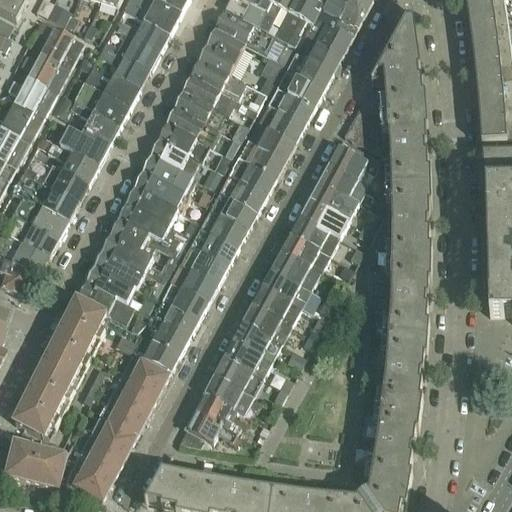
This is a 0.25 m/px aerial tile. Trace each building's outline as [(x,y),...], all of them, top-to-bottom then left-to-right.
[(26,10),(7,0),(0,0),(0,18),(17,27),(26,10)] [(7,0),(26,10),(31,0),(7,0)] [(82,0),(82,2),(101,8),(104,0),(82,0)] [(104,0),(101,8),(118,14),(125,0),(104,0)] [(158,6),(161,0),(133,0),(124,17),(145,28),(171,42),(183,20),(158,6)] [(161,0),(158,6),(183,20),(193,0),(161,0)] [(225,17),(244,28),(250,16),(258,0),(234,0),(228,12),(225,17)] [(258,0),(250,16),(244,28),(260,37),(270,18),(278,0),(258,0)] [(260,37),(276,45),(299,0),(278,0),(270,18),(260,37)] [(299,0),(276,45),(287,51),(297,33),(314,0),(299,0)] [(314,0),(297,33),(287,51),(294,55),(301,42),(299,40),(302,36),(303,36),(308,27),(314,30),(317,25),(322,15),(329,0),(314,0)] [(317,25),(338,36),(357,0),(333,0),(325,17),(322,15),(317,25)] [(357,0),(338,36),(353,44),(374,7),(361,0),(357,0)] [(471,0),(466,1),(468,19),(506,13),(504,0),(471,0)] [(59,29),(67,33),(72,22),(74,19),(54,9),(47,23),(59,29)] [(509,31),(506,13),(468,19),(471,36),(509,31)] [(215,36),(247,53),(284,72),(292,57),(255,37),(224,19),(215,36)] [(389,123),(428,119),(427,103),(424,104),(423,88),(420,88),(419,77),(421,76),(414,19),(412,19),(413,28),(408,29),(407,29),(345,143),(381,162),(377,111),(383,100),(387,100),(389,123)] [(72,22),(67,33),(74,37),(80,26),(72,22)] [(314,30),(307,44),(317,49),(316,51),(342,65),(353,44),(338,36),(317,25),(314,30)] [(44,60),(72,75),(85,50),(75,45),(75,44),(43,27),(38,37),(52,44),(44,60)] [(123,27),(117,37),(135,46),(161,60),(171,42),(145,28),(140,37),(123,27)] [(1,39),(7,42),(8,43),(14,32),(7,29),(1,39)] [(84,42),(92,46),(97,35),(90,31),(84,42)] [(509,31),(471,36),(473,55),(511,50),(509,31)] [(104,53),(151,78),(161,60),(135,46),(117,37),(114,35),(104,53)] [(207,52),(239,69),(247,53),(215,36),(207,52)] [(298,60),(334,80),(342,65),(316,51),(317,49),(307,44),(298,60)] [(511,55),(511,50),(473,55),(476,74),(511,70),(511,55)] [(199,67),(231,84),(239,69),(207,52),(199,67)] [(151,78),(104,53),(104,54),(95,72),(116,83),(116,82),(142,96),(151,78)] [(30,85),(58,100),(72,75),(44,60),(39,69),(28,63),(22,73),(27,75),(33,79),(30,85)] [(298,60),(289,78),(298,85),(324,99),(334,80),(298,60)] [(223,99),(239,108),(257,118),(266,103),(231,84),(199,67),(192,82),(223,99)] [(511,70),(476,74),(478,92),(511,88),(511,70)] [(106,100),(132,113),(142,96),(116,82),(116,83),(95,72),(85,90),(105,102),(106,100)] [(279,96),(315,115),(324,99),(298,85),(289,78),(279,96)] [(183,99),(226,121),(230,124),(239,108),(223,99),(192,82),(183,99)] [(267,84),(261,96),(267,100),(274,88),(267,84)] [(5,105),(16,111),(44,126),(58,100),(30,85),(25,94),(14,88),(9,97),(5,105)] [(511,88),(478,92),(479,111),(511,107),(511,88)] [(281,118),(306,132),(315,115),(279,96),(270,114),(276,118),(281,118)] [(175,115),(218,137),(226,121),(183,99),(175,115)] [(96,118),(122,132),(132,113),(106,100),(105,102),(96,118)] [(511,127),(511,107),(479,111),(481,130),(511,127)] [(122,132),(96,118),(95,120),(75,109),(71,116),(75,118),(69,128),(86,137),(112,151),(122,132)] [(2,136),(31,151),(44,126),(16,111),(12,118),(0,111),(0,124),(6,128),(2,136)] [(276,118),(270,114),(259,132),(296,152),(306,132),(281,118),(276,118)] [(167,131),(212,155),(221,139),(218,137),(175,115),(167,131)] [(392,164),(393,196),(432,195),(432,179),(429,179),(429,163),(426,163),(426,152),(428,152),(427,136),(429,135),(428,119),(389,123),(391,155),(392,154),(393,164),(392,164)] [(511,127),(481,130),(482,149),(511,147),(511,127)] [(235,146),(240,149),(249,133),(240,129),(232,145),(235,146)] [(159,147),(201,169),(204,170),(212,155),(167,131),(159,147)] [(296,152),(259,132),(250,149),(260,156),(286,170),(296,152)] [(0,166),(17,176),(31,151),(2,136),(0,139),(0,166)] [(71,136),(61,153),(73,161),(73,160),(100,174),(109,156),(112,151),(86,137),(83,142),(71,136)] [(235,146),(226,162),(232,165),(240,149),(235,146)] [(330,171),(359,186),(363,177),(367,179),(369,176),(372,178),(379,165),(344,146),(340,153),(330,171)] [(201,169),(159,147),(151,162),(192,184),(201,169)] [(54,173),(53,174),(64,180),(65,179),(90,192),(100,174),(73,160),(73,161),(61,153),(53,149),(48,158),(68,169),(63,178),(54,173)] [(250,149),(241,167),(277,186),(286,170),(260,156),(250,149)] [(511,158),(483,159),(484,182),(485,193),(485,203),(485,225),(485,248),(485,271),(485,292),(486,292),(486,290),(489,289),(490,322),(511,320),(511,158)] [(226,162),(223,161),(215,176),(223,180),(232,165),(226,162)] [(151,162),(143,178),(186,201),(189,203),(197,187),(192,184),(151,162)] [(0,208),(17,176),(0,166),(0,208)] [(242,189),(268,202),(277,186),(241,167),(231,184),(242,189)] [(321,189),(360,210),(369,192),(359,186),(330,171),(321,189)] [(28,172),(24,180),(33,186),(36,180),(38,178),(28,172)] [(64,180),(53,174),(46,185),(36,180),(33,186),(44,192),(80,211),(90,192),(65,179),(64,180)] [(135,194),(178,217),(179,217),(184,220),(192,204),(189,203),(186,201),(143,178),(135,194)] [(222,202),(258,221),(268,202),(242,189),(231,184),(222,202)] [(46,215),(70,229),(80,211),(44,192),(33,186),(23,205),(45,217),(46,215)] [(360,210),(321,189),(311,206),(350,227),(360,210)] [(135,194),(127,210),(170,233),(178,217),(135,194)] [(393,270),(433,271),(433,253),(430,253),(431,238),(428,238),(428,227),(431,227),(430,211),(433,211),(432,195),(393,196),(394,228),(389,228),(389,238),(394,238),(393,270)] [(222,202),(212,219),(224,224),(250,237),(258,221),(222,202)] [(13,223),(34,233),(60,247),(70,229),(46,215),(45,217),(23,205),(13,223)] [(302,224),(341,245),(350,227),(311,206),(302,224)] [(193,225),(199,228),(207,213),(201,209),(193,225)] [(127,210),(119,226),(163,249),(183,259),(190,244),(184,240),(170,233),(127,210)] [(202,237),(239,257),(250,237),(224,224),(212,219),(202,237)] [(302,224),(292,241),(331,262),(341,245),(302,224)] [(193,225),(184,240),(190,244),(199,228),(193,225)] [(111,242),(174,275),(183,259),(163,249),(119,226),(111,242)] [(371,239),(372,239),(377,230),(370,226),(365,236),(371,239)] [(34,233),(25,250),(51,264),(60,247),(34,233)] [(363,235),(358,243),(366,247),(370,240),(371,239),(365,236),(363,235)] [(202,237),(193,254),(205,259),(230,272),(239,257),(202,237)] [(283,259),(322,280),(331,262),(292,241),(283,259)] [(103,258),(138,276),(157,286),(165,290),(174,275),(111,242),(103,258)] [(15,269),(35,281),(40,284),(51,264),(25,250),(15,269)] [(193,254),(183,273),(219,293),(230,272),(205,259),(193,254)] [(351,266),(359,271),(365,259),(357,255),(351,266)] [(94,274),(130,292),(138,276),(103,258),(94,274)] [(273,277),(312,298),(322,280),(283,259),(273,277)] [(5,295),(28,303),(35,281),(5,269),(1,281),(9,284),(5,295)] [(392,311),(390,343),(429,346),(430,329),(428,329),(429,314),(426,314),(427,302),(429,302),(430,287),(432,287),(433,271),(393,270),(392,302),(387,302),(387,311),(392,311)] [(183,273),(174,290),(185,295),(211,309),(219,293),(183,273)] [(130,292),(94,274),(87,290),(127,311),(136,295),(130,292)] [(273,277),(264,294),(303,315),(312,298),(273,277)] [(165,290),(157,286),(148,302),(156,306),(165,290)] [(78,306),(112,325),(126,333),(135,315),(127,311),(87,290),(78,306)] [(185,295),(174,290),(164,308),(200,328),(211,309),(185,295)] [(303,315),(264,294),(254,312),(293,333),(303,315)] [(78,306),(46,369),(81,387),(112,325),(78,306)] [(140,318),(148,322),(154,310),(146,306),(140,318)] [(166,330),(192,344),(200,328),(164,308),(155,326),(166,330)] [(293,333),(254,312),(245,329),(284,350),(293,333)] [(312,337),(321,341),(327,330),(318,325),(312,337)] [(166,330),(155,326),(150,333),(161,339),(156,349),(182,362),(192,344),(166,330)] [(245,329),(235,347),(274,368),(284,350),(245,329)] [(116,354),(131,362),(138,350),(122,342),(116,354)] [(429,346),(390,343),(387,375),(382,375),(381,384),(386,385),(382,416),(422,421),(424,405),(421,405),(423,389),(421,389),(422,378),(424,378),(425,371),(425,363),(428,363),(429,346)] [(226,365),(265,386),(274,368),(235,347),(226,365)] [(139,354),(134,364),(171,382),(182,362),(156,349),(150,360),(139,354)] [(125,379),(162,399),(171,382),(134,364),(125,379)] [(216,382),(255,403),(265,386),(226,365),(216,382)] [(81,387),(46,369),(16,430),(51,447),(81,387)] [(84,408),(91,411),(102,387),(106,378),(100,375),(96,384),(84,408)] [(122,386),(117,395),(153,415),(162,399),(125,379),(122,386)] [(207,400),(233,414),(246,421),(250,412),(259,417),(263,409),(255,404),(255,403),(216,382),(207,400)] [(280,396),(288,400),(289,400),(295,389),(287,384),(280,396)] [(109,410),(145,429),(153,415),(117,395),(113,403),(109,410)] [(288,400),(280,396),(275,406),(282,411),(288,400)] [(197,417),(239,440),(243,432),(235,427),(239,420),(232,416),(233,414),(207,400),(197,417)] [(101,425),(137,444),(145,429),(109,410),(106,417),(105,417),(101,425)] [(422,421),(382,416),(378,448),(373,448),(372,457),(377,458),(371,489),(411,496),(414,479),(411,479),(414,464),(411,464),(413,452),(415,453),(417,438),(420,438),(422,421)] [(239,440),(197,417),(187,437),(188,437),(180,451),(201,455),(207,445),(214,449),(217,444),(232,452),(239,440)] [(101,425),(93,442),(128,461),(137,444),(101,425)] [(92,462),(120,477),(128,461),(93,442),(89,448),(88,448),(84,457),(92,462)] [(8,484),(33,491),(42,453),(19,448),(16,452),(8,484)] [(42,453),(33,491),(59,497),(69,460),(42,453)] [(80,465),(76,472),(112,492),(120,477),(92,462),(88,470),(80,465)] [(112,492),(76,472),(72,479),(69,489),(97,504),(103,507),(112,492)] [(196,511),(201,488),(170,482),(170,483),(163,481),(146,511),(196,511)] [(201,488),(196,511),(272,511),(274,500),(242,495),(243,490),(234,488),(233,494),(201,488)] [(407,511),(411,496),(371,489),(369,502),(360,509),(347,508),(346,511),(407,511)] [(346,511),(347,508),(315,505),(316,500),(306,499),(306,504),(274,500),(272,511),(346,511)]
